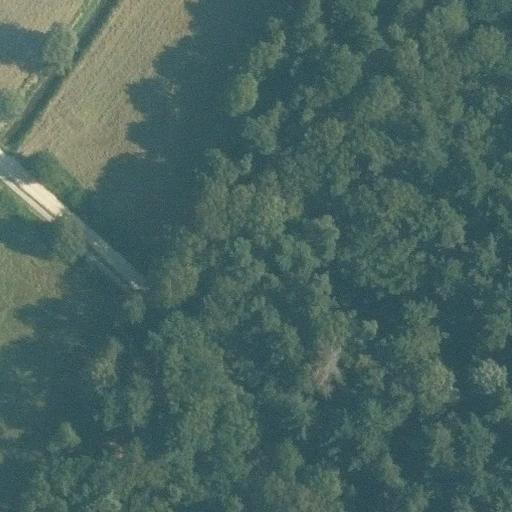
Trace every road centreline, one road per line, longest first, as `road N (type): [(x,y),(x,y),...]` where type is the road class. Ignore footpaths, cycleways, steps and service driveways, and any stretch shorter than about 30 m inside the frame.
road 1 (track): [(194,342),(0,160)]
road 2 (track): [(316,511),(234,387),(194,342)]
